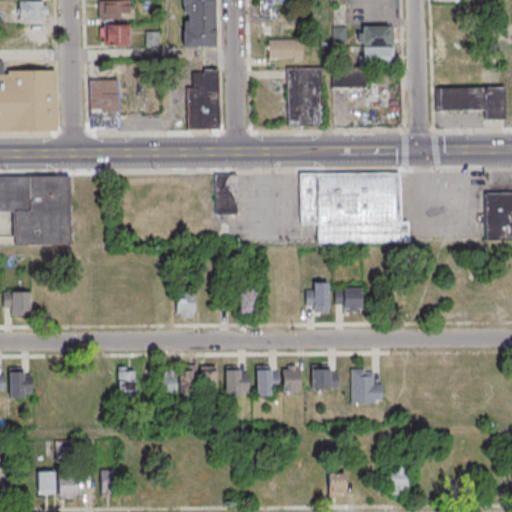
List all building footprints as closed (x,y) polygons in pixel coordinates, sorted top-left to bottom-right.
[(98,0),(98,18),(130,18),(129,0),(98,0)] [(215,47),(214,0),(181,0),(182,47),(215,47)] [(46,20),(46,1),(17,1),(17,20),(46,20)] [(285,30),(304,30),(304,17),(285,17),(285,30)] [(129,45),(128,25),(100,25),(100,45),(129,45)] [(443,44),(460,44),(460,25),(443,25),(443,44)] [(389,26),(361,26),(361,44),(389,44),(389,26)] [(344,41),(344,27),(332,27),(332,41),(344,41)] [(157,45),(157,32),(146,32),(146,45),(157,45)] [(268,59),(301,59),(301,39),(268,39),(268,59)] [(391,47),(361,47),(361,65),(391,65),(391,47)] [(462,47),(443,47),(443,65),(462,65),(462,47)] [(0,62),(5,62),(5,73),(9,72),(9,70),(58,69),(58,131),(0,131),(0,62)] [(323,126),(322,67),(287,67),(287,126),(323,126)] [(218,129),(218,69),(187,69),(187,129),(218,129)] [(365,87),(365,69),(333,69),(333,87),(365,87)] [(117,79),(89,80),(89,129),(118,129),(117,79)] [(483,109),(484,120),(505,119),(504,87),(438,88),(438,110),(483,109)] [(302,174),(401,173),(402,222),(410,222),(410,242),(319,244),(319,224),(302,224),(302,174)] [(237,174),(215,174),(215,214),(237,214),(237,174)] [(70,245),(70,175),(0,175),(0,211),(15,211),(15,245),(70,245)] [(511,241),(511,192),(487,192),(487,241),(511,241)] [(328,282),(310,282),(310,290),(304,290),(304,311),(328,311),(328,282)] [(238,286),(238,313),(256,313),(256,286),(238,286)] [(361,287),(334,287),(334,311),(361,311),(361,287)] [(175,316),(194,316),(193,290),(174,290),(175,316)] [(29,291),(3,291),(3,314),(29,314),(29,291)] [(300,364),(281,364),(281,391),(300,391),(300,364)] [(197,365),(178,365),(178,395),(197,395),(197,365)] [(216,365),(199,365),(199,395),(216,395),(216,365)] [(256,395),(278,395),(278,365),(256,365),(256,395)] [(311,388),(337,388),(337,365),(311,365),(311,388)] [(157,366),(157,396),(175,396),(175,366),(157,366)] [(224,366),(224,396),(248,396),(248,366),(224,366)] [(9,397),(31,397),(31,367),(9,367),(9,397)] [(350,403),(380,403),(380,383),(372,383),(372,368),(350,368),(350,403)] [(135,370),(117,370),(117,396),(135,396),(135,370)] [(388,495),(407,495),(407,467),(388,467),(388,495)] [(99,493),(117,493),(117,469),(99,469),(99,493)] [(54,494),(54,471),(37,471),(37,494),(54,494)] [(327,472),(327,495),(345,495),(345,472),(327,472)] [(57,498),(75,498),(75,475),(57,475),(57,498)]
